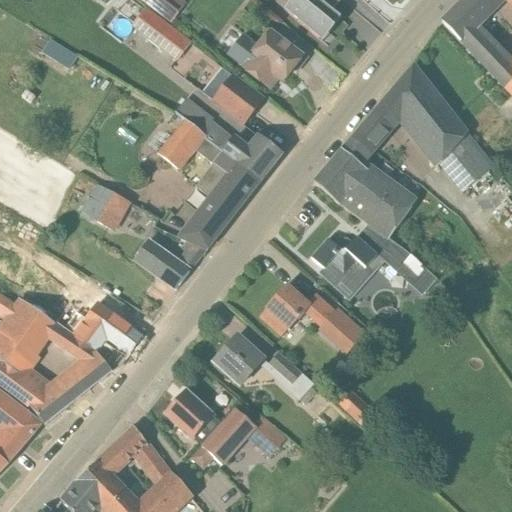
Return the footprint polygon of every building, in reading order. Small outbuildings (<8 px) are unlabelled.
[(160,0),(159,0),(138,0),(171,25),(179,15),(160,0)] [(293,0),(284,11),(322,44),(335,29),(334,28),(341,20),(332,13),(343,0),(342,0),(293,0)] [(511,0),(465,0),(442,23),(511,93),(511,0)] [(133,26),(145,10),(140,6),(128,22),(133,26)] [(191,44),(146,9),(145,10),(133,26),(131,28),(177,63),(191,44)] [(243,69),(265,86),(273,76),(282,83),(301,59),(304,62),(305,61),(271,33),(243,69)] [(78,58),(50,41),(42,54),(70,71),(78,58)] [(380,140),(400,116),(425,157),(424,158),(434,169),(439,165),(462,194),(494,169),(480,151),(467,135),(465,133),(414,67),(389,96),(364,126),(380,140)] [(213,103),(244,126),(263,101),(233,77),(213,103)] [(214,121),(202,110),(189,125),(206,139),(239,168),(260,184),(282,155),(262,139),(251,153),(235,140),(233,142),(211,125),(214,121)] [(189,125),(185,122),(157,156),(178,173),(194,152),(206,139),(189,125)] [(341,206),(368,226),(387,240),(413,205),(359,165),(380,140),(364,126),(314,184),(341,206)] [(239,168),(206,139),(194,152),(213,167),(202,181),(211,189),(214,185),(221,192),(227,185),(247,201),(260,184),(239,168)] [(180,238),(180,239),(181,239),(186,241),(208,251),(247,201),(227,185),(221,192),(214,185),(211,189),(202,181),(195,189),(207,198),(184,227),(177,237),(180,238)] [(95,185),(89,197),(80,212),(113,232),(130,205),(95,185)] [(387,240),(368,226),(356,238),(357,239),(350,247),(348,245),(338,246),(336,248),(328,241),(311,259),(323,271),(321,273),(331,282),(338,275),(344,280),(342,282),(354,293),(371,274),(366,270),(377,257),(421,297),(437,281),(408,255),(387,240)] [(180,249),(184,252),(198,263),(208,251),(186,241),(185,243),(180,249)] [(176,292),(189,273),(175,263),(148,243),(134,262),(176,292)] [(447,268),(440,262),(434,269),(441,275),(447,268)] [(258,317),(282,339),(305,314),(321,329),(318,332),(346,358),(366,336),(338,310),(335,313),(316,296),(307,305),(287,286),(258,317)] [(66,331),(67,331),(54,323),(49,331),(16,308),(13,306),(3,321),(0,324),(0,362),(0,363),(0,362),(0,389),(28,410),(29,408),(45,427),(111,374),(112,375),(119,368),(107,360),(103,364),(96,355),(98,353),(66,331)] [(81,310),(67,331),(66,331),(98,353),(106,342),(116,350),(107,360),(119,368),(130,356),(142,339),(97,306),(90,316),(81,310)] [(264,361),(249,347),(248,348),(238,339),(226,352),(228,353),(219,363),(217,362),(214,365),(239,388),(264,361)] [(278,354),(268,365),(274,370),(271,373),(274,375),(272,378),(290,394),(298,403),(313,385),(301,375),(302,375),(278,354)] [(333,380),(327,386),(336,394),(342,387),(333,380)] [(317,395),(310,389),(300,400),(306,406),(317,395)] [(373,414),(348,392),(337,405),(362,427),(373,414)] [(165,417),(199,447),(212,432),(216,436),(223,427),(222,427),(223,426),(186,394),(165,417)] [(0,423),(7,430),(0,438),(0,458),(8,466),(41,428),(0,396),(0,423)] [(212,432),(199,447),(202,449),(192,460),(203,470),(213,459),(222,467),(247,438),(255,429),(236,412),(223,426),(222,427),(223,427),(216,436),(212,432)] [(135,429),(112,450),(100,462),(112,475),(113,473),(116,474),(133,458),(154,485),(168,472),(148,445),(135,429)] [(255,445),(270,459),(285,442),(269,429),(255,445)] [(0,473),(8,466),(0,458),(0,473)] [(75,484),(101,511),(175,511),(190,499),(172,477),(168,472),(154,485),(137,500),(112,475),(100,462),(75,484)] [(69,511),(101,511),(75,484),(61,503),(69,511)]
